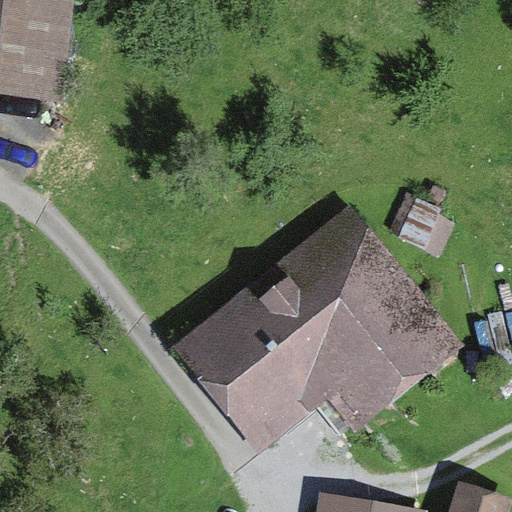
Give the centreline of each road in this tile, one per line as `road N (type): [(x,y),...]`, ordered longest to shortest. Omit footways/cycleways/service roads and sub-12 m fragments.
road 1 (track): [(392,484),(287,488),(247,474),(92,267),(62,232),(0,185)]
road 2 (track): [(392,484),(419,481),(511,436)]
